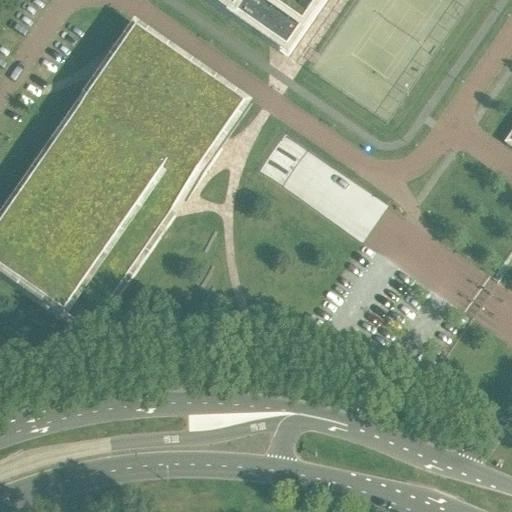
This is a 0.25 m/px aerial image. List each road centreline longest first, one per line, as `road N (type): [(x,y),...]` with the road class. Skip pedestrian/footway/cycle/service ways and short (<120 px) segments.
road 1 (secondary): [(333,418),(205,399),(80,411),(0,432)]
road 2 (secondary): [(0,501),(128,467),(297,474)]
road 3 (secondary): [(511,484),(333,418)]
road 4 (secondary): [(297,474),(421,511)]
